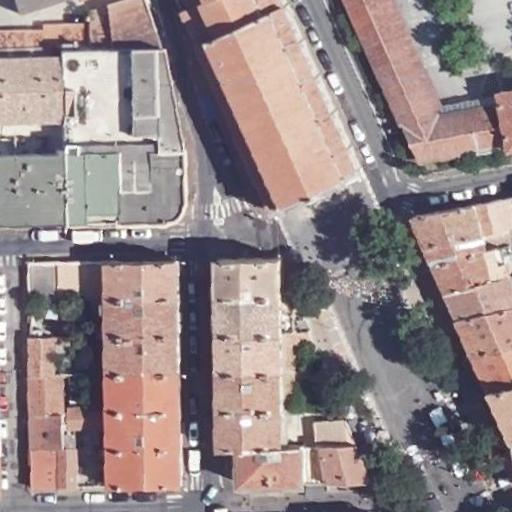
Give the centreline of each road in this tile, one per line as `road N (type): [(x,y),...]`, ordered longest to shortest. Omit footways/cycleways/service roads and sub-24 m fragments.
road 1 (residential): [(457,504),(334,233)]
road 2 (residential): [(205,233),(207,508)]
road 3 (residential): [(7,508),(5,244)]
road 4 (residential): [(457,504),(207,508)]
road 5 (residential): [(306,0),(397,195)]
road 6 (residential): [(5,244),(205,233)]
road 7 (residential): [(207,508),(7,508)]
road 8 (residential): [(166,0),(204,143)]
